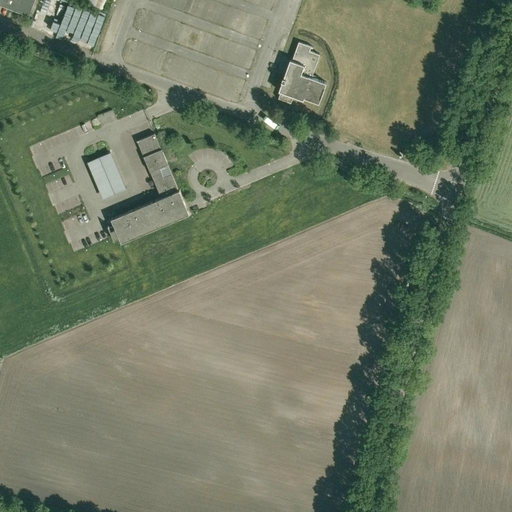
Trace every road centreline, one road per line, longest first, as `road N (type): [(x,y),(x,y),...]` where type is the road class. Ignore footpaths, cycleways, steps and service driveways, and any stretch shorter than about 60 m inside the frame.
road 1 (tertiary): [(372,511),(425,286),(457,190)]
road 2 (unclassified): [(457,190),(242,112)]
road 3 (tertiary): [(457,190),(511,44)]
